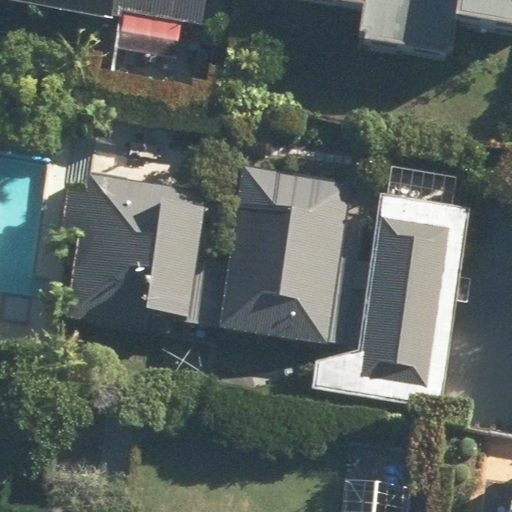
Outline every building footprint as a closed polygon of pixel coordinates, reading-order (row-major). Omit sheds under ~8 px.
[(0,0),(0,14),(118,29),(112,79),(184,87),(190,38),(207,40),(211,0),(0,0)] [(511,0),(299,0),(298,10),(360,17),(355,59),(441,69),(445,35),(511,41),(511,0)] [(245,172),(229,335),(345,345),(360,183),(245,172)] [(222,197),(72,186),(68,243),(77,243),(70,339),(149,345),(150,326),(212,330),(222,197)] [(446,221),(376,219),(369,387),(439,390),(446,221)]
